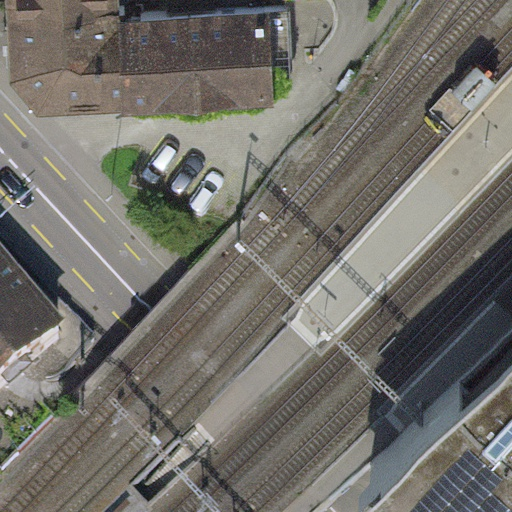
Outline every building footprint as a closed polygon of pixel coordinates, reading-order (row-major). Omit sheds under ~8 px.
[(117,5),(123,95),(270,86),(269,68),(292,66),(288,3),(127,13),(126,4),(117,5)] [(123,95),(117,5),(15,7),(19,69),(42,98),(123,95)] [(65,337),(0,262),(0,392),(10,384),(65,337)] [(511,268),(392,395),(413,415),(511,313),(511,268)] [(511,511),(511,313),(413,415),(361,463),(410,511),(511,511)]
